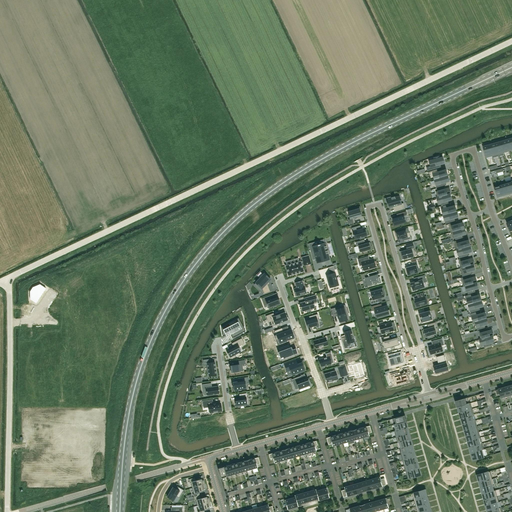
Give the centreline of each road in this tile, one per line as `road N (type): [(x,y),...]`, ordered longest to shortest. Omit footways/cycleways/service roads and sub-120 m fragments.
road 1 (primary): [(119,511),(140,364),(178,287),(217,237),(319,160),(511,67)]
road 2 (tertiary): [(10,277),(511,41)]
road 3 (residential): [(511,264),(472,148),(451,155),(504,338)]
road 4 (unclassified): [(6,511),(10,277)]
road 5 (residential): [(415,347),(421,345),(380,204),(367,207)]
road 6 (residential): [(367,207),(407,350),(415,347)]
road 7 (residential): [(331,423),(279,277)]
